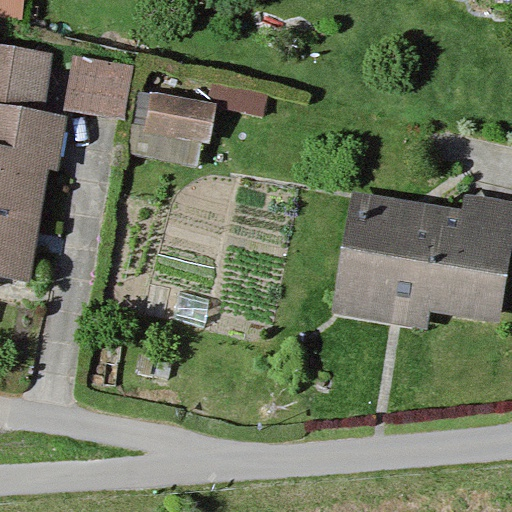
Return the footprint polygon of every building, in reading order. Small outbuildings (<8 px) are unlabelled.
[(0,0),(0,8),(28,9),(27,0),(0,0)] [(59,55),(0,47),(0,274),(28,279),(59,55)] [(132,66),(75,57),(67,112),(124,121),(132,66)] [(152,85),(150,128),(213,132),(216,88),(152,85)] [(511,253),(511,223),(356,200),(339,315),(431,328),(434,309),(502,319),(511,253)]
